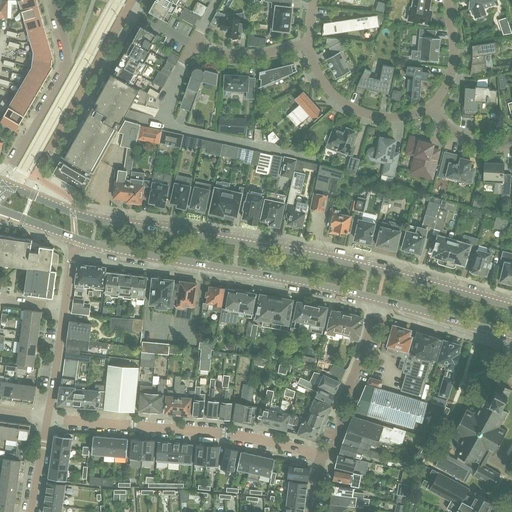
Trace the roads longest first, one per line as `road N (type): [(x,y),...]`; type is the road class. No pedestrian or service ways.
road 1 (primary): [(511,307),(319,257),(91,219),(0,183)]
road 2 (primary): [(74,237),(376,298)]
road 3 (residential): [(320,458),(233,435),(48,417)]
road 4 (residential): [(53,0),(66,65),(0,176)]
road 5 (residential): [(130,0),(42,160)]
road 6 (residential): [(320,458),(338,429),(340,399),(376,298)]
road 7 (residential): [(433,109),(385,120),(360,114),(320,80),(308,43)]
road 8 (primary): [(376,298),(511,335)]
